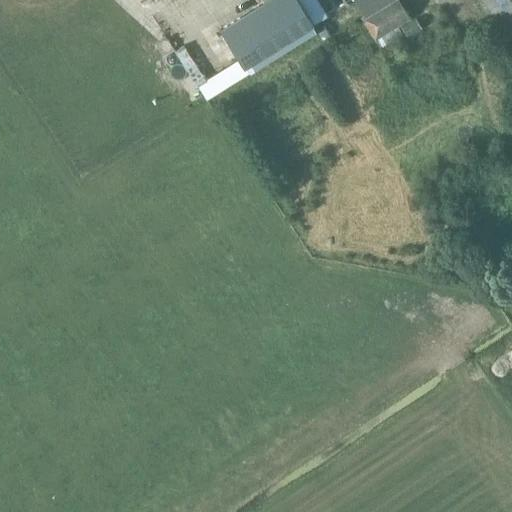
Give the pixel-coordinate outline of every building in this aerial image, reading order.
[(243,69),(312,26),(296,0),(265,0),(218,30),(243,69)] [(354,0),(363,14),(359,17),(374,41),(411,19),(399,0),(354,0)] [(511,0),(482,0),(511,38),(511,0)] [(183,42),(172,47),(187,80),(198,76),(183,42)] [(181,69),(170,75),(182,95),(192,90),(181,69)]
